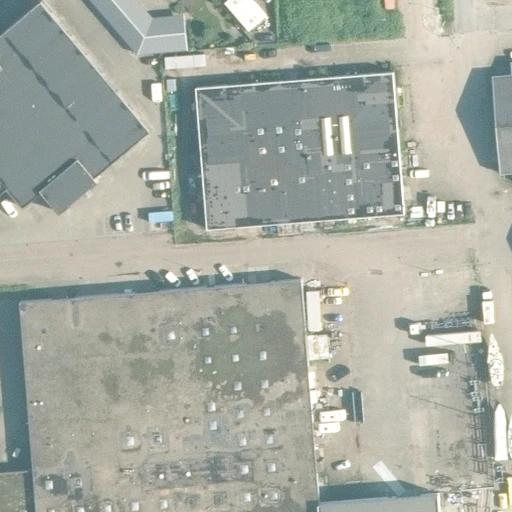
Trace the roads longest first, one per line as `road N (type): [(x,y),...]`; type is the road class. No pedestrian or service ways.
road 1 (unknown): [(0,249),(90,193),(137,141),(145,106),(69,0)]
road 2 (unclassified): [(0,251),(330,233)]
road 3 (unclassified): [(466,0),(475,174),(511,221)]
road 4 (unclassified): [(330,233),(345,415)]
